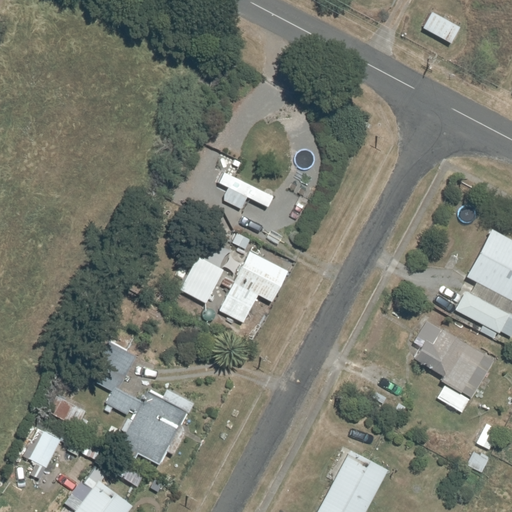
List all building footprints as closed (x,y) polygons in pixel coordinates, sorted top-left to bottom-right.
[(461,27),(433,11),(424,27),(453,43),(461,27)] [(511,238),(492,228),(467,276),(511,299),(511,238)] [(251,249),(234,240),(231,239),(222,260),(207,253),(182,304),(196,311),(212,278),(230,288),(219,309),(245,322),(260,293),(275,301),(291,270),(251,249)] [(497,337),(499,332),(510,338),(511,334),(511,313),(464,289),(453,310),(482,325),(481,328),(497,337)] [(441,377),(445,380),(435,397),(462,414),(473,397),(495,359),(427,318),(406,353),(442,374),(441,377)] [(115,342),(92,381),(111,392),(106,401),(136,417),(119,447),(139,459),(140,456),(160,467),(168,451),(175,455),(191,426),(181,421),(193,400),(167,385),(162,394),(147,385),(138,400),(117,388),(136,354),(115,342)] [(84,408),(54,394),(46,410),(76,425),(84,408)] [(61,438),(43,429),(29,458),(47,467),(61,438)] [(369,464),(349,453),(317,511),(365,511),(388,470),(371,461),(369,464)] [(127,511),(133,504),(99,479),(75,511),(127,511)]
